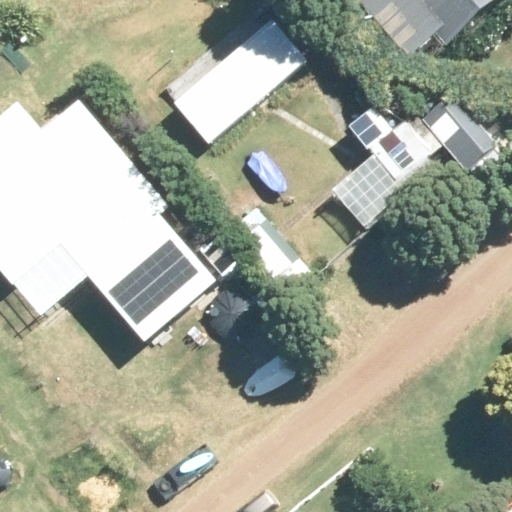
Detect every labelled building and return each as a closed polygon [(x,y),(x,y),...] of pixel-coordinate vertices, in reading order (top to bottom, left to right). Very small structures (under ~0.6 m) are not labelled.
[(498,0),(331,0),(399,81),(498,0)] [(309,61),(271,13),(151,105),(189,154),(309,61)] [(66,74),(0,126),(0,265),(92,381),(226,275),(66,74)] [(8,481),(10,478),(12,474),(12,470),(11,466),(8,463),(5,461),(1,459),(0,459),(0,484),(4,484),(8,481)] [(511,511),(511,498),(496,511),(511,511)]
